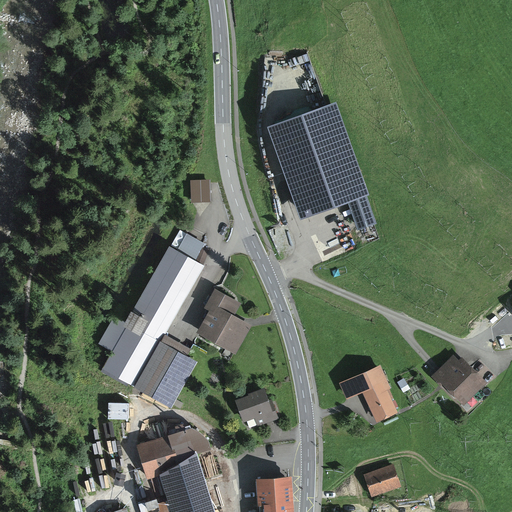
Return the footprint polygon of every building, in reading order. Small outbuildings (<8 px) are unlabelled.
[(333,106),(273,127),(303,215),(350,199),(359,228),(373,223),(333,106)] [(214,180),(193,181),(194,202),(215,201),(214,180)] [(208,265),(173,247),(106,371),(174,408),(200,360),(167,342),(208,265)] [(237,304),(216,292),(207,308),(212,311),(201,332),(234,351),(248,327),(230,317),(237,304)] [(465,354),(438,375),(462,407),(489,386),(465,354)] [(380,369),(342,384),(347,395),(365,388),(378,420),(394,413),(385,389),(388,388),(380,369)] [(267,389),(239,399),(250,429),(278,419),(267,389)] [(109,402),(108,419),(129,420),(130,403),(109,402)] [(178,511),(220,511),(194,426),(156,438),(178,511)] [(392,467),(367,476),(373,494),(399,485),(392,467)] [(289,511),(288,481),(259,483),(260,511),(289,511)]
